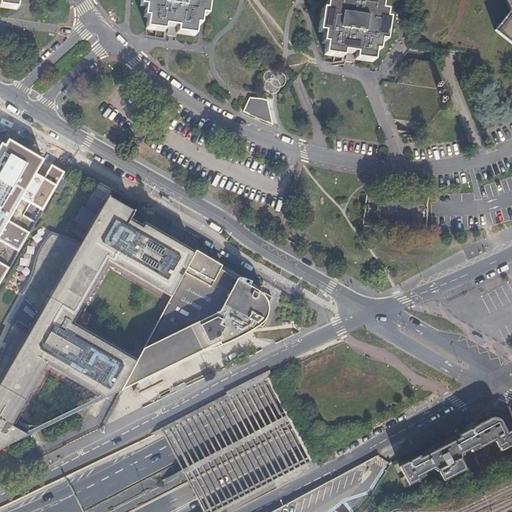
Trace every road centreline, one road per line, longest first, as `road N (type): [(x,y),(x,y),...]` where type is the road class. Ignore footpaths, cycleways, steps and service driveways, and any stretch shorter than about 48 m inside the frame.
road 1 (motorway): [(511,270),(84,499)]
road 2 (residential): [(511,146),(433,167),(388,169),(305,153),(217,120),(109,43)]
road 3 (tertiary): [(374,313),(0,500)]
road 4 (residential): [(374,313),(32,111)]
road 5 (tertiary): [(255,511),(489,382)]
road 6 (motorway): [(297,437),(511,319)]
road 7 (motorway): [(150,511),(297,437)]
road 8 (secondary): [(511,253),(374,313)]
road 9 (tertiary): [(374,313),(388,333),(461,376),(489,382)]
road 10 (tertiary): [(489,382),(465,354),(374,313)]
road 11 (motorway): [(186,511),(256,476),(297,437)]
